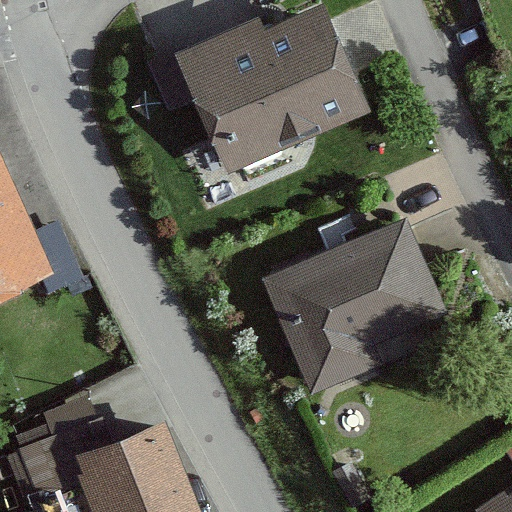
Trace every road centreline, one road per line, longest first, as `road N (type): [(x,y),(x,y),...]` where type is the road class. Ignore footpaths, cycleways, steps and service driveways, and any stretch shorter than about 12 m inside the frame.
road 1 (residential): [(35,23),(168,333),(267,511)]
road 2 (residential): [(404,0),(511,240)]
